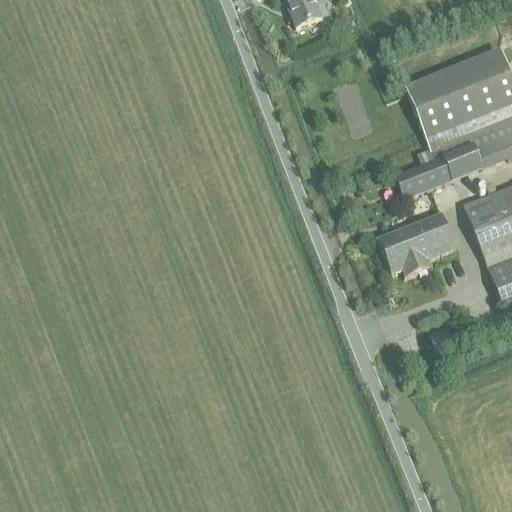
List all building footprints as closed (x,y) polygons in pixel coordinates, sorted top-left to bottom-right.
[(324,0),(282,0),(283,0),(288,14),(289,13),(298,34),(322,24),(318,13),(328,9),(324,0)] [(418,173),(394,182),(403,206),(452,186),(511,163),(511,162),(511,102),(511,101),(494,57),(405,93),(429,155),(425,157),(416,160),(421,171),(418,173)] [(511,191),(463,211),(487,273),(501,309),(511,304),(511,191)] [(455,255),(441,220),(377,246),(391,280),(402,276),(405,283),(431,273),(428,266),(455,255)] [(448,331),(429,338),(434,350),(452,343),(448,331)]
